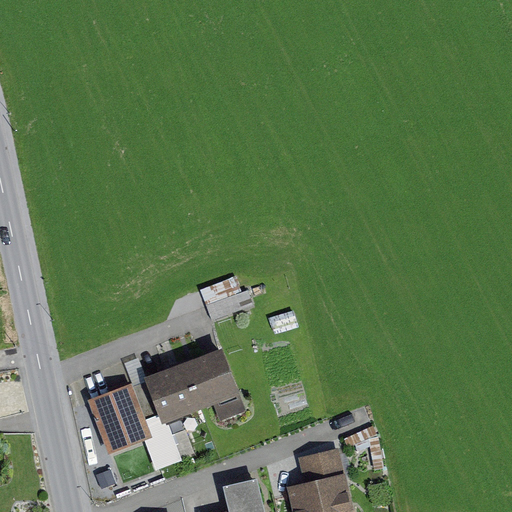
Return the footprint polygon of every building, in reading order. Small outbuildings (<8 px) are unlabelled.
[(202,281),(214,312),(255,297),(243,266),(202,281)] [(239,396),(219,348),(151,376),(171,424),(239,396)] [(146,422),(130,384),(94,399),(110,437),(146,422)] [(358,511),(340,468),(292,488),(301,511),(358,511)] [(252,511),(248,502),(222,511),(252,511)]
